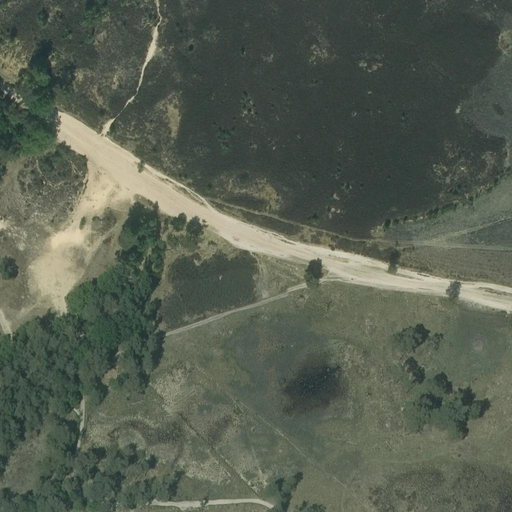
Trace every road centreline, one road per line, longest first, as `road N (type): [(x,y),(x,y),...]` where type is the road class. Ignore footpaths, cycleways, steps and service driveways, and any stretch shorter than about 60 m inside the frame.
road 1 (track): [(0,88),(199,215),(346,272)]
road 2 (track): [(262,501),(146,505),(81,496),(71,475),(82,413)]
road 3 (track): [(346,272),(511,305)]
road 4 (track): [(82,413),(51,397),(13,351),(0,317)]
